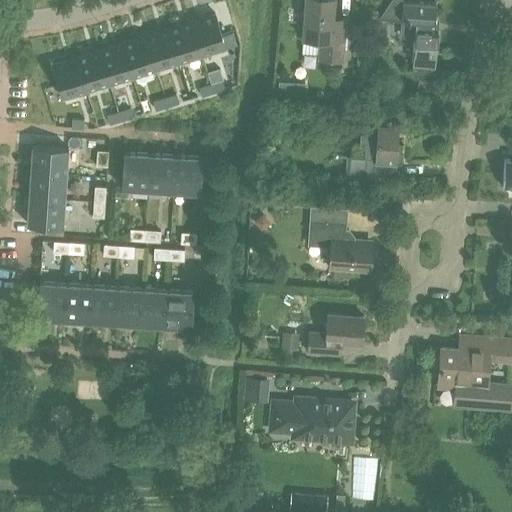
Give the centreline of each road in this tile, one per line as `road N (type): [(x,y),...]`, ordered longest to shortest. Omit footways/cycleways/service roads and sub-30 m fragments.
road 1 (residential): [(455,210),(478,51),(495,0)]
road 2 (residential): [(130,0),(0,32)]
road 3 (residential): [(455,210),(408,207),(403,282)]
road 4 (residential): [(403,282),(450,285),(455,210)]
